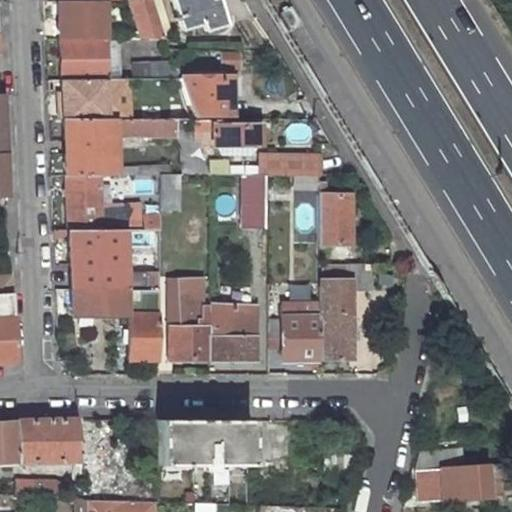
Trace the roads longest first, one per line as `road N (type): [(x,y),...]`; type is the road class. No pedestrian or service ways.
road 1 (residential): [(406,391),(422,308),(411,254),(249,0)]
road 2 (residential): [(35,391),(22,0)]
road 3 (residential): [(406,391),(35,391)]
road 4 (trunk): [(354,0),(511,259)]
road 5 (trunk): [(511,131),(432,0)]
road 6 (residential): [(373,511),(406,391)]
